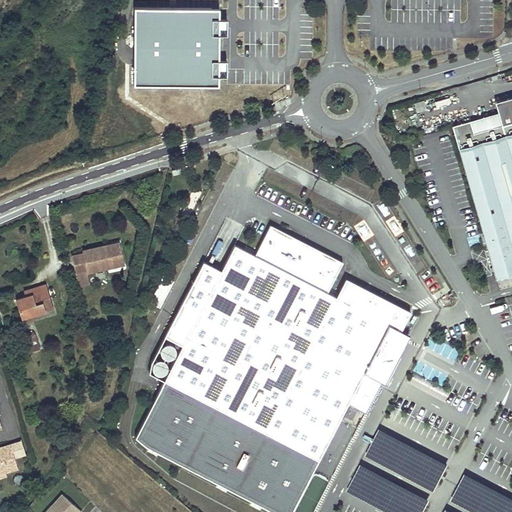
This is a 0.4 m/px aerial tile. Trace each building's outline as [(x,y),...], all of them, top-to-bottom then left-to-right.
[(136,8),(134,86),(218,87),(220,10),(136,8)] [(511,95),(495,101),(498,113),(470,121),(453,126),(495,278),(511,273),(511,95)] [(148,370),(164,378),(134,434),(145,444),(273,511),(289,511),(338,418),(346,403),(364,412),(381,381),(364,371),(380,340),(388,324),(400,331),(410,312),(346,278),(336,296),(327,292),(343,262),(283,230),(271,224),(255,254),(235,243),(221,269),(212,264),(204,260),(151,360),(148,370)] [(120,240),(84,249),(85,251),(89,267),(89,269),(125,261),(120,240)] [(89,267),(85,251),(74,254),(78,270),(86,267),(89,267)] [(86,267),(78,270),(81,283),(89,281),(86,267)] [(25,296),(16,299),(22,317),(36,312),(54,307),(46,282),(29,287),(31,294),(25,296)] [(402,332),(400,331),(388,324),(380,340),(364,371),(381,381),(383,381),(385,382),(406,341),(409,335),(402,332)] [(33,335),(29,337),(34,350),(42,347),(37,333),(35,331),(33,332),(33,335)] [(449,397),(451,392),(412,372),(410,377),(420,382),(435,389),(449,397)] [(448,464),(382,430),(368,455),(434,489),(448,464)] [(11,444),(0,447),(0,474),(6,472),(19,468),(16,459),(26,456),(21,441),(11,444)] [(390,511),(423,511),(430,500),(363,466),(350,492),(390,511)] [(511,511),(511,496),(465,472),(451,498),(477,511),(511,511)] [(80,511),(81,511),(62,493),(52,505),(55,509),(52,511),(80,511)]
